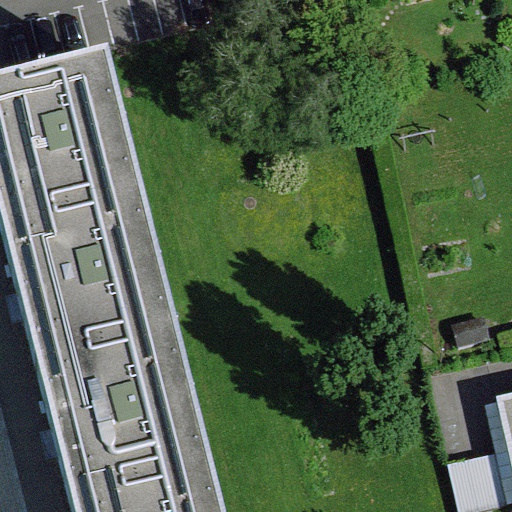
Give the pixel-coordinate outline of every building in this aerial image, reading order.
[(110,76),(0,103),(0,215),(7,244),(144,210),(110,76)] [(178,345),(144,210),(7,244),(42,380),(178,345)] [(489,343),(484,324),(456,330),(461,350),(489,343)] [(81,511),(213,479),(178,345),(42,380),(75,511),(81,511)] [(220,511),(213,479),(81,511),(220,511)]
